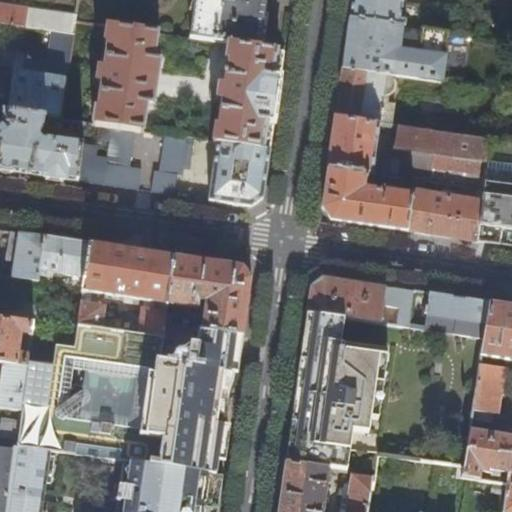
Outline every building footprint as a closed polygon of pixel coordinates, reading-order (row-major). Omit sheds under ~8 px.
[(228,44),(260,49),(266,0),(193,0),(195,0),(190,39),(228,44)] [(352,0),(350,19),(400,26),(401,20),(404,0),(352,0)] [(0,24),(0,25),(15,27),(26,28),(29,11),(29,9),(0,5),(0,24)] [(53,32),(57,32),(59,16),(29,11),(26,28),(53,32)] [(400,26),(350,19),(346,47),(344,68),(382,74),(410,78),(412,78),(422,80),(442,83),(449,33),(418,29),(402,27),(400,26)] [(401,20),(400,26),(402,27),(418,29),(419,22),(401,20)] [(0,31),(14,34),(15,27),(0,25),(0,30),(0,31)] [(96,108),(93,125),(114,128),(137,132),(145,133),(148,110),(155,110),(161,61),(155,60),(159,35),(107,27),(104,45),(107,45),(104,68),(102,68),(98,72),(97,80),(100,85),(102,86),(99,108),(96,108)] [(0,68),(68,78),(75,35),(57,32),(53,32),(50,59),(29,56),(29,52),(0,48),(0,68)] [(219,144),(271,152),(278,103),(285,52),(260,49),(228,44),(226,62),(229,63),(228,70),(226,70),(226,75),(227,75),(226,85),(213,84),(211,99),(224,100),(220,125),(217,125),(214,143),(219,144)] [(382,74),(344,68),(341,88),(336,118),(380,125),(386,82),(401,85),(410,86),(412,78),(410,78),(382,74)] [(65,80),(15,73),(9,111),(60,118),(65,80)] [(386,82),(380,125),(383,125),(387,126),(395,127),(401,85),(386,82)] [(0,171),(40,177),(79,183),(82,157),(84,146),(49,141),(48,143),(44,142),(40,138),(41,133),(43,133),(46,119),(6,113),(4,126),(0,128),(0,171)] [(380,125),(336,118),(333,143),(329,168),(349,171),(373,174),(391,177),(393,161),(388,160),(388,158),(376,156),(380,131),(386,132),(387,126),(383,125),(380,125)] [(424,130),(398,127),(393,161),(391,177),(401,179),(407,179),(415,180),(426,182),(485,190),(492,140),(424,130)] [(82,157),(79,183),(139,192),(142,170),(132,169),(137,132),(114,128),(109,160),(82,157)] [(152,194),(176,197),(179,177),(184,178),(185,171),(191,172),(196,140),(189,139),(188,141),(166,138),(160,173),(155,173),(152,194)] [(509,246),(511,246),(511,142),(511,143),(492,140),(485,190),(484,199),(483,208),(478,242),(509,246)] [(265,199),(271,152),(219,144),(216,154),(210,202),(239,207),(253,209),(265,199)] [(349,171),(329,168),(323,209),(332,220),(368,226),(408,232),(415,180),(407,179),(406,193),(396,192),(397,185),(384,183),(383,190),(366,187),(367,179),(372,180),(373,174),(349,171)] [(446,237),(478,242),(483,208),(484,199),(452,195),(452,190),(443,189),(443,194),(425,191),(426,182),(415,180),(408,232),(446,237)] [(40,275),(45,237),(20,234),(13,278),(39,281),(40,275)] [(86,277),(91,244),(67,241),(45,237),(40,275),(54,277),(54,273),(86,277)] [(168,304),(174,257),(121,249),(91,244),(86,277),(79,324),(103,328),(105,306),(91,304),(92,293),(133,299),(132,305),(141,305),(142,300),(168,304)] [(236,335),(243,335),(251,278),(243,267),(212,263),(174,257),(168,304),(198,309),(200,301),(206,302),(202,330),(236,335)] [(411,309),(414,293),(396,290),(323,279),(312,287),(308,314),(346,319),(385,325),(386,316),(382,315),(384,304),(411,309)] [(483,340),(489,304),(439,297),(428,295),(422,331),(483,340)] [(33,325),(34,317),(35,305),(10,301),(6,321),(33,325)] [(511,307),(489,304),(483,340),(481,358),(511,362),(511,307)] [(139,333),(163,337),(164,337),(165,325),(166,314),(167,312),(143,309),(139,333)] [(346,319),(308,314),(295,400),(310,403),(307,424),(292,422),(288,445),(286,463),(330,470),(349,472),(354,432),(370,435),(381,351),(342,345),(346,319)] [(0,363),(5,364),(27,368),(28,361),(28,357),(17,355),(20,334),(31,335),(33,325),(6,321),(0,319),(0,363)] [(20,410),(16,447),(52,452),(124,463),(217,476),(224,425),(211,424),(214,399),(221,400),(225,371),(231,372),(235,350),(196,345),(190,344),(188,351),(180,350),(176,351),(175,353),(174,355),(172,363),(160,362),(163,337),(139,333),(103,328),(79,324),(77,324),(73,358),(64,356),(62,367),(28,361),(27,368),(20,410)] [(196,345),(235,350),(236,335),(202,330),(198,329),(196,345)] [(0,402),(0,407),(20,410),(27,368),(5,364),(0,402)] [(504,370),(480,366),(473,412),(497,415),(504,370)] [(511,437),(470,431),(464,467),(463,477),(480,480),(482,472),(492,473),(493,470),(509,473),(507,484),(511,484),(511,437)] [(42,511),(52,452),(16,447),(15,454),(6,511),(42,511)] [(0,511),(6,511),(15,454),(0,451),(0,511)] [(217,476),(124,463),(117,511),(218,511),(224,476),(217,476)] [(326,499),(330,470),(286,463),(281,498),(278,511),(324,511),(325,504),(328,504),(329,499),(326,499)] [(369,511),(374,479),(351,476),(350,486),(344,485),(342,499),(344,500),(342,511),(341,511),(340,511),(369,511)] [(511,511),(511,484),(507,484),(502,511),(511,511)]
